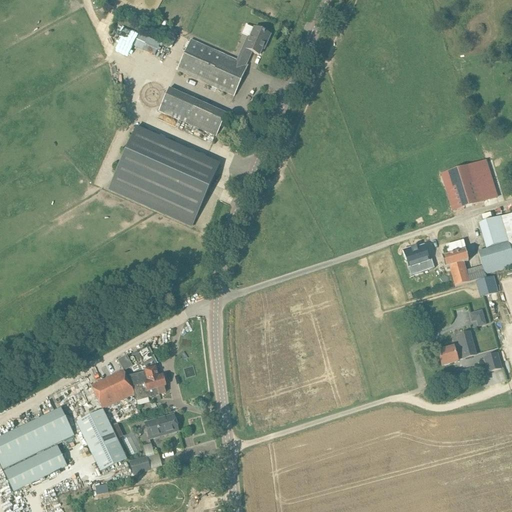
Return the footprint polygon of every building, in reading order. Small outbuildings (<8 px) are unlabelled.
[(122,43),(139,46),(142,32),(125,28),(122,43)] [(238,60),(246,64),(252,52),(259,55),(264,44),(266,45),(270,35),(264,31),(263,32),(254,28),(250,38),(248,37),(238,60)] [(144,48),(159,55),(165,44),(150,37),(144,48)] [(248,65),(191,40),(177,72),(234,97),(248,65)] [(216,137),(227,114),(169,89),(159,112),(216,137)] [(141,103),(138,108),(150,113),(153,108),(141,103)] [(136,128),(109,189),(193,226),(220,166),(136,128)] [(472,166),(441,176),(453,212),(484,202),(473,171),(472,166)] [(486,167),(473,171),(484,202),(497,198),(486,167)] [(486,249),(478,252),(485,275),(511,267),(511,214),(479,224),(486,249)] [(416,247),(403,251),(409,268),(412,276),(426,272),(434,269),(431,260),(429,261),(425,247),(417,250),(416,247)] [(450,268),(455,287),(469,283),(464,263),(469,262),(466,251),(442,257),(442,258),(445,268),(450,267),(450,268)] [(498,293),(494,277),(476,282),(480,298),(498,293)] [(469,315),(471,322),(484,318),(482,311),(469,315)] [(456,336),(459,346),(454,348),(438,352),(442,366),(458,362),(458,361),(477,355),(470,332),(456,336)] [(484,358),(488,373),(503,369),(499,353),(484,358)] [(120,359),(123,368),(131,365),(128,356),(120,359)] [(91,387),(103,411),(134,396),(136,402),(158,395),(166,393),(164,387),(166,387),(162,376),(158,377),(155,367),(145,371),(145,372),(129,377),(124,372),(91,387)] [(74,435),(71,428),(62,409),(0,437),(0,465),(2,470),(74,435)] [(111,427),(103,411),(77,423),(101,473),(127,460),(114,433),(111,427)] [(178,431),(174,416),(145,424),(149,439),(178,431)] [(128,455),(139,450),(126,421),(115,426),(128,455)] [(4,472),(14,493),(67,467),(57,446),(4,472)] [(150,470),(146,459),(131,463),(134,475),(150,470)] [(98,494),(110,491),(107,484),(96,487),(98,494)]
